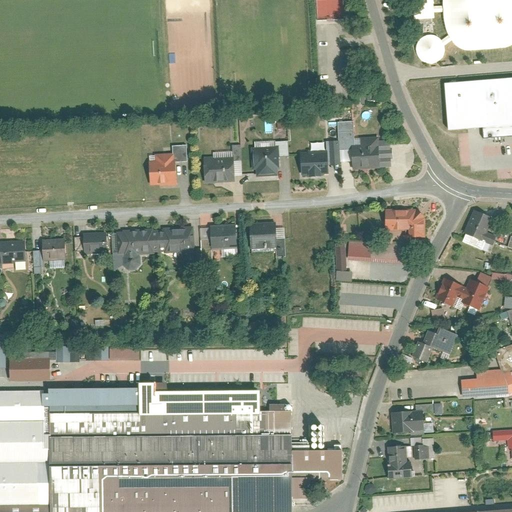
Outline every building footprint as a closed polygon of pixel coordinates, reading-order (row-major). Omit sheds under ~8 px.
[(511,78),(448,83),(453,130),(470,129),(484,128),(485,139),(511,136),(511,78)] [(364,143),(354,143),(355,169),(382,168),(382,136),(364,136),(364,143)] [(281,145),(254,146),(255,168),(259,168),(260,175),(281,174),(280,167),(282,167),(281,145)] [(331,150),(303,151),(303,175),(332,174),(331,150)] [(158,158),(152,158),(152,184),(179,183),(177,153),(158,153),(158,158)] [(235,154),(206,155),(207,182),(237,181),(235,154)] [(410,237),(426,236),(426,214),(418,208),(386,209),(387,231),(391,231),(391,236),(401,236),(401,230),(410,230),(410,237)] [(493,218),(474,210),(464,232),(466,233),(463,241),(481,249),(484,242),(492,246),(496,236),(487,232),(493,218)] [(278,222),(255,223),(254,248),(280,248),(278,222)] [(239,223),(213,225),(213,248),(239,246),(239,223)] [(196,226),(118,230),(119,253),(125,253),(125,265),(130,269),(138,269),(143,263),(142,254),(180,252),(181,265),(198,265),(196,226)] [(107,231),(86,232),(86,236),(86,250),(87,253),(108,252),(107,231)] [(86,236),(77,237),(77,251),(86,250),(86,236)] [(66,237),(44,238),(44,250),(45,260),(67,259),(66,237)] [(28,239),(3,240),(3,253),(3,262),(29,261),(28,239)] [(349,240),(348,259),(401,262),(402,244),(349,240)] [(44,250),(35,250),(36,267),(45,267),(45,260),(44,250)] [(467,287),(445,277),(436,298),(453,306),(458,296),(465,299),(463,302),(480,310),(490,287),(471,278),(467,287)] [(511,297),(502,300),(504,308),(511,306),(511,297)] [(445,320),(444,309),(432,310),(432,321),(445,320)] [(422,340),(415,355),(430,361),(436,347),(453,353),(461,334),(445,326),(442,332),(431,328),(427,341),(422,340)] [(10,340),(0,339),(0,365),(11,366),(10,340)] [(94,348),(94,360),(140,360),(140,348),(94,348)] [(53,357),(13,357),(13,380),(53,380),(53,357)] [(462,379),(463,397),(511,393),(511,368),(477,370),(478,377),(462,379)] [(0,511),(292,511),(292,475),(335,475),(334,450),(293,451),(292,409),(146,411),(146,389),(56,390),(56,399),(47,399),(47,390),(0,390),(0,511)] [(442,404),(434,404),(434,414),(442,414),(442,404)] [(426,409),(394,411),(394,433),(427,429),(426,409)] [(417,446),(418,459),(435,458),(434,438),(422,439),(422,446),(417,446)] [(409,445),(390,446),(392,478),(415,476),(414,460),(410,460),(409,445)]
